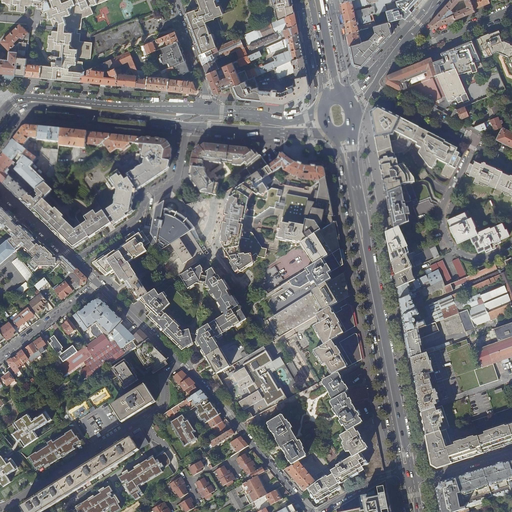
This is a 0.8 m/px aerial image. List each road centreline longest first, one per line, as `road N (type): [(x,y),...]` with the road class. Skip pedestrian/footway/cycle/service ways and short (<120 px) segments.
road 1 (primary): [(328,133),(339,151),(402,471)]
road 2 (primary): [(399,415),(353,164),(353,119)]
road 3 (secondary): [(205,111),(19,97),(0,115)]
road 4 (residential): [(187,126),(174,180),(145,199),(138,218),(75,260)]
road 5 (residential): [(476,138),(439,213),(441,230),(451,247),(480,257),(511,243)]
road 6 (residential): [(0,509),(143,419)]
road 7 (residential): [(54,511),(164,445),(143,419)]
road 8 (secondary): [(187,126),(328,133)]
road 9 (secondary): [(0,133),(27,107),(125,118)]
road 10 (residential): [(0,360),(99,284)]
